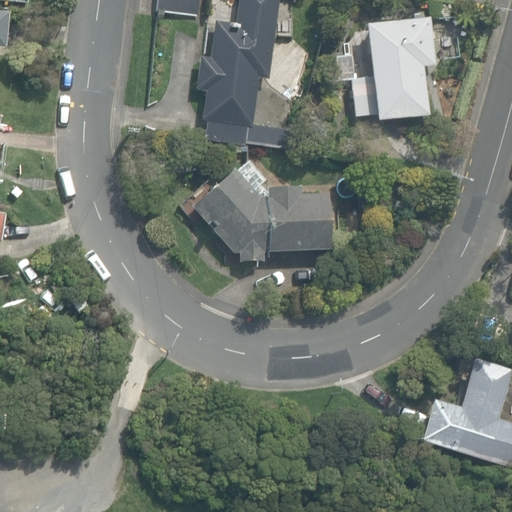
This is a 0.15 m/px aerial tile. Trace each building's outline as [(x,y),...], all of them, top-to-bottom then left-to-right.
[(155,0),(155,11),(196,16),(198,0),(155,0)] [(278,0),(235,0),(232,23),(212,20),(207,58),(196,56),(192,90),(203,91),(199,121),(204,122),(202,140),(242,146),(243,143),(292,150),(295,133),(252,127),(258,81),(266,83),(278,0)] [(361,25),(373,122),(427,115),(421,67),(433,65),(428,17),(361,25)] [(320,140),(326,117),(309,113),(303,136),(320,140)] [(235,248),(236,262),(260,262),(260,253),(267,253),(267,252),(326,249),(324,194),(296,195),(296,186),(262,188),(263,189),(261,189),(258,185),(264,180),(246,160),(234,171),(231,168),(188,207),(229,253),(235,248)] [(509,372),(467,360),(455,406),(427,398),(415,441),(511,467),(511,425),(495,421),(509,372)]
